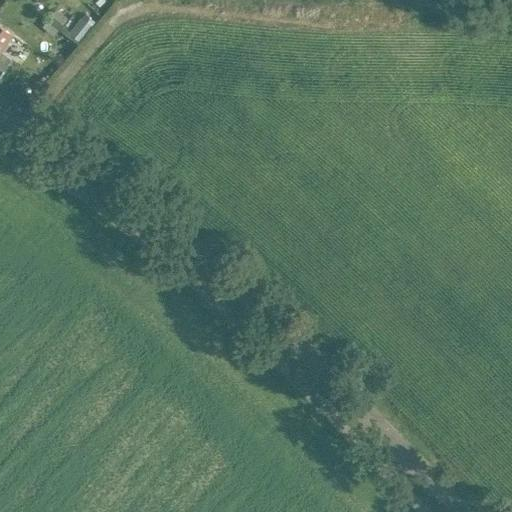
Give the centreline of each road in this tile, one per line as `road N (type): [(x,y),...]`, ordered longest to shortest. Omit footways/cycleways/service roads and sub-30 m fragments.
road 1 (unclassified): [(460,511),(239,290),(0,110)]
road 2 (residential): [(30,511),(81,460),(133,511)]
